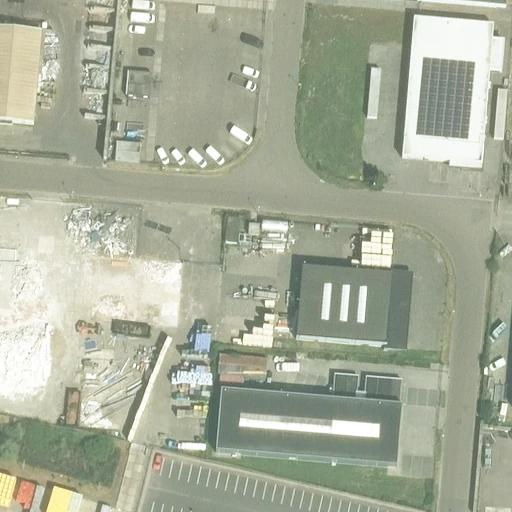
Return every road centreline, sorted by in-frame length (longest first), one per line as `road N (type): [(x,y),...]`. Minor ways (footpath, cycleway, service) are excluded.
road 1 (unclassified): [(449,511),(471,258),(462,229),(436,213),(277,196)]
road 2 (unclassified): [(277,196),(0,173)]
road 3 (unclassified): [(277,196),(291,0)]
road 4 (unknown): [(63,0),(72,21),(75,180)]
